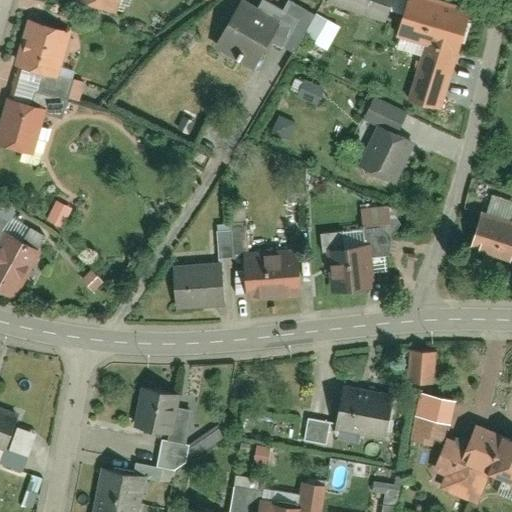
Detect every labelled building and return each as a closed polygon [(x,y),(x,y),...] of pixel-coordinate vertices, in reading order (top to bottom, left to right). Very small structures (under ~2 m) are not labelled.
[(77,0),(76,3),(120,15),(123,0),(77,0)] [(266,0),(264,0),(259,10),(285,25),(277,40),(299,53),(320,15),(292,0),(291,0),(286,11),(266,0)] [(389,23),(397,0),(331,0),(331,2),(389,23)] [(427,46),(462,53),(472,5),(448,0),(408,0),(400,40),(427,46)] [(219,48),(260,71),(277,40),(285,25),(259,10),(244,2),(219,48)] [(26,69),(61,79),(64,69),(75,33),(30,20),(17,67),(26,69)] [(450,110),(462,53),(427,46),(416,103),(450,110)] [(22,85),(72,99),(80,73),(64,69),(61,79),(26,69),(22,85)] [(304,98),(320,104),(327,87),(311,81),(304,98)] [(22,85),(17,102),(49,111),(68,116),(72,99),(22,85)] [(382,124),(401,134),(412,113),(379,95),(368,117),(382,124)] [(0,138),(0,148),(36,158),(49,111),(17,102),(11,100),(0,138)] [(360,167),(395,186),(418,143),(401,134),(382,124),(360,167)] [(54,223),(70,229),(78,210),(62,203),(54,223)] [(368,226),(398,225),(397,209),(367,210),(368,226)] [(477,264),(511,273),(511,224),(490,218),(477,264)] [(250,257),(256,257),(255,224),(238,224),(238,231),(239,258),(250,257)] [(223,258),(239,258),(238,231),(222,232),(223,258)] [(0,254),(0,288),(20,300),(46,252),(11,233),(0,254)] [(380,289),(374,247),(330,253),(335,295),(380,289)] [(252,298),(307,296),(305,255),(256,257),(250,257),(252,298)] [(230,309),(228,264),(176,266),(178,311),(230,309)] [(97,294),(106,285),(94,273),(85,281),(97,294)] [(400,300),(405,281),(395,279),(391,298),(400,300)] [(411,381),(440,382),(441,352),(413,351),(411,381)] [(138,430),(178,436),(183,408),(185,394),(145,388),(138,430)] [(348,389),(341,428),(391,436),(397,397),(348,389)] [(457,399),(426,393),(417,440),(448,446),(450,435),(457,399)] [(24,413),(0,404),(0,447),(10,451),(24,413)] [(199,410),(183,408),(178,436),(177,441),(193,444),(199,410)] [(312,439),(332,442),(336,421),(315,418),(312,439)] [(444,487),(483,503),(496,472),(511,479),(511,436),(476,421),(467,442),(450,435),(448,446),(436,470),(449,475),(444,487)] [(274,462),(275,446),(262,446),(262,462),(274,462)] [(94,511),(144,511),(151,476),(103,467),(94,511)] [(308,507),(307,511),(328,511),(333,486),(312,483),(308,507)] [(242,485),(238,511),(267,511),(269,500),(271,490),(242,485)] [(307,511),(308,507),(269,500),(267,511),(307,511)]
